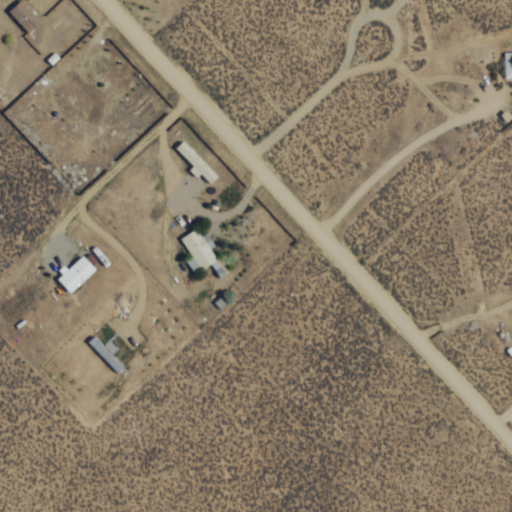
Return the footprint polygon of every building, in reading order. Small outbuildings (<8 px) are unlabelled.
[(20,0),(8,10),(26,32),(40,21),(22,0),(20,0)] [(511,50),(503,51),(504,78),(511,77),(511,50)] [(192,167),(191,168),(207,184),(217,175),(182,139),(173,147),(192,167)] [(215,259),(208,248),(214,245),(205,232),(200,235),(195,228),(178,239),(191,257),(186,261),(194,273),(215,259)] [(54,277),(69,293),(95,269),(80,253),(54,277)]
